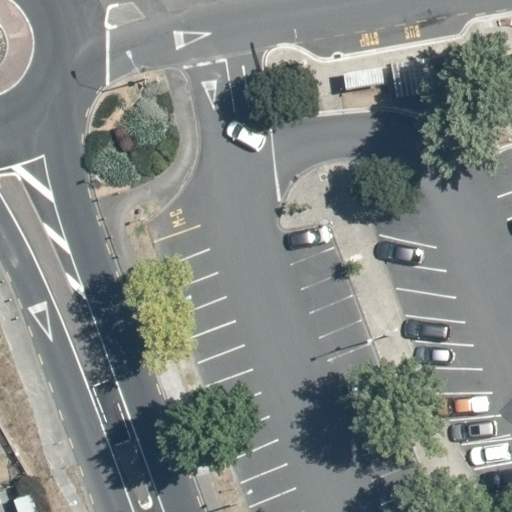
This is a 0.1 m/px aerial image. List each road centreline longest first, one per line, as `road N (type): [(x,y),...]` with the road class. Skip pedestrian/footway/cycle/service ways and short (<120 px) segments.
road 1 (secondary): [(145,511),(10,128)]
road 2 (secondary): [(64,20),(212,0)]
road 3 (secondary): [(64,20),(68,47),(52,96),(10,128)]
